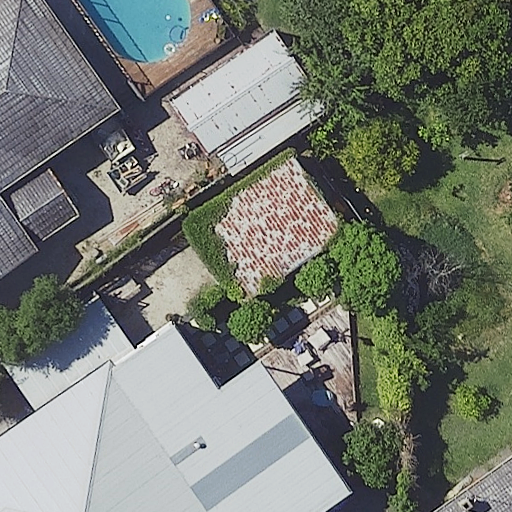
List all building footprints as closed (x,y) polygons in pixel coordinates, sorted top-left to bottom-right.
[(127,97),(57,0),(0,0),(0,276),(87,214),(45,156),(127,97)] [(322,88),(278,28),(177,102),(222,162),(322,88)] [(353,232),(300,157),(196,230),(248,304),(353,232)] [(224,391),(144,275),(9,368),(42,415),(0,444),(0,511),(324,511),(353,492),(264,363),(224,391)] [(511,511),(511,457),(424,511),(511,511)]
